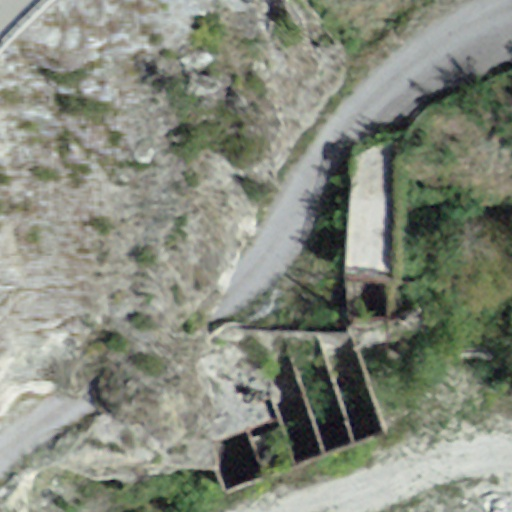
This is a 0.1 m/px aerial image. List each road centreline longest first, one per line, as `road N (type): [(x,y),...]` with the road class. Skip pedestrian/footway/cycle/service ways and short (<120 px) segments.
road 1 (track): [(0,455),(203,323),(271,250),(334,127),(413,50),(511,11)]
road 2 (track): [(511,451),(468,455),(294,511)]
